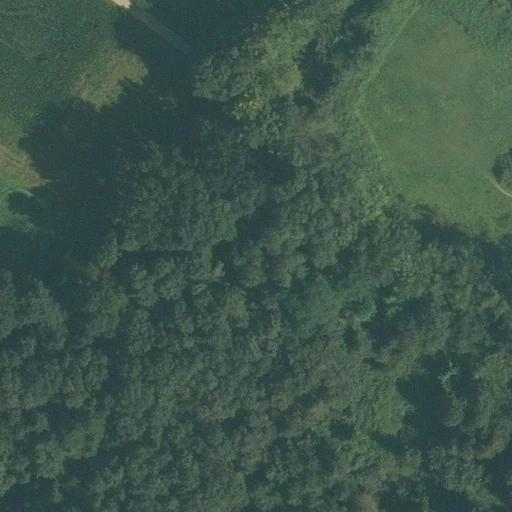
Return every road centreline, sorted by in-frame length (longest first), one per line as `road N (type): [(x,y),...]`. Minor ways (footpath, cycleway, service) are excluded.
road 1 (track): [(116,0),(233,89),(388,276),(511,307)]
road 2 (track): [(220,79),(105,201),(0,150)]
